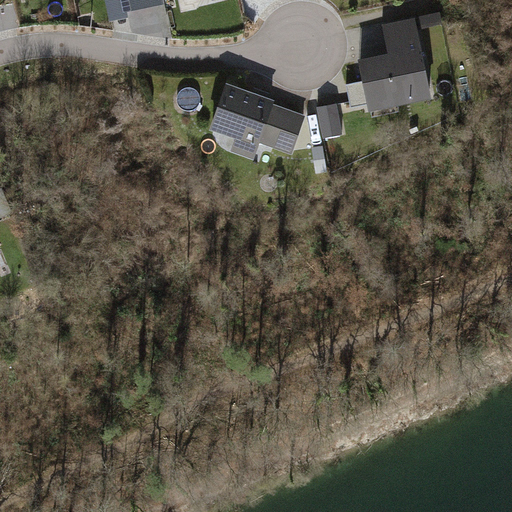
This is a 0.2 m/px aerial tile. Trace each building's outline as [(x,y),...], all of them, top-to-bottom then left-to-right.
[(121,0),(124,12),(165,2),(164,0),(121,0)] [(417,15),(384,23),(390,50),(360,57),(371,110),(435,96),(417,15)] [(425,16),(426,44),(444,44),(443,15),(425,16)] [(228,82),(211,128),(237,137),(232,150),(256,158),(261,142),(275,103),(277,99),(228,82)] [(338,102),(318,105),(323,137),(344,133),(338,102)] [(308,115),(275,103),(261,142),(294,153),(308,115)]
